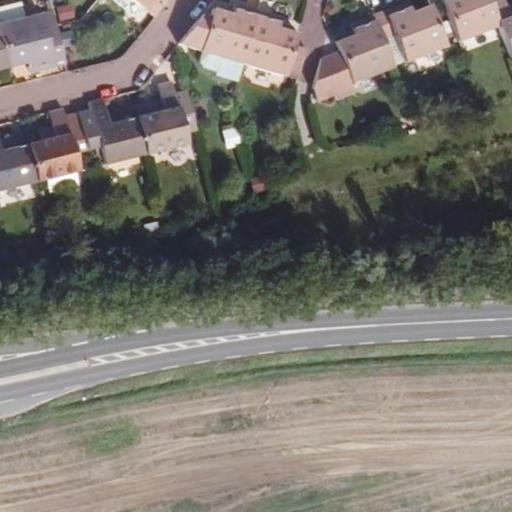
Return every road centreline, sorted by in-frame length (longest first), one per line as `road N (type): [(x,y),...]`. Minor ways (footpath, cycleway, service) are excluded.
road 1 (primary): [(53,370),(180,344),(511,319)]
road 2 (residential): [(190,0),(134,70),(0,106)]
